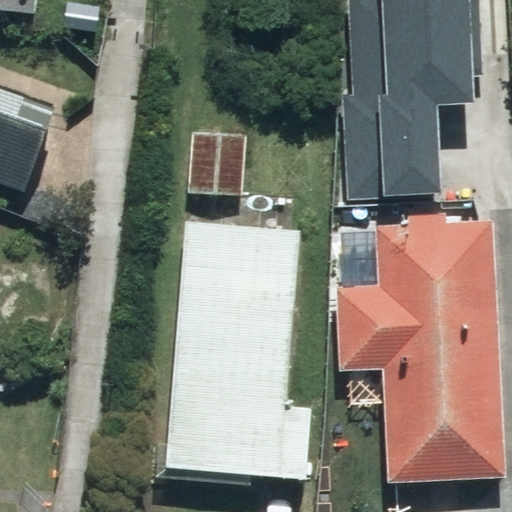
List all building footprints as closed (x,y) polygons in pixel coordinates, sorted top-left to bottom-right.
[(347,97),(350,199),(437,196),(435,101),(472,100),(468,0),(350,0),(353,97),(347,97)] [(0,186),(24,195),(55,107),(0,87),(0,186)] [(257,127),(192,124),(189,192),(255,195),(257,127)] [(461,219),(460,209),(415,211),(415,222),(388,224),(392,280),(350,283),(355,367),(396,365),(403,478),(511,471),(511,337),(504,216),(461,219)] [(313,224),(197,214),(176,470),(268,478),(269,468),(321,473),(327,397),(299,395),(313,224)]
